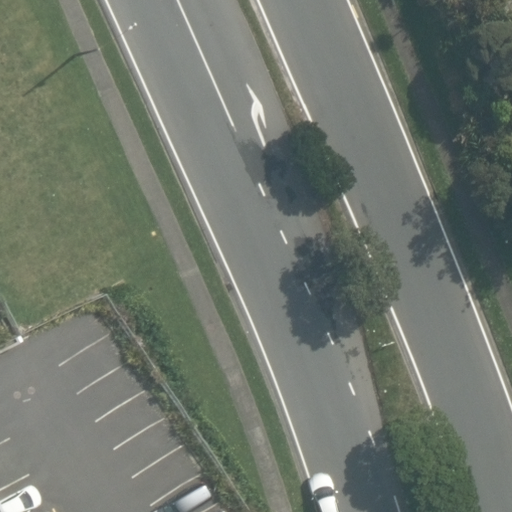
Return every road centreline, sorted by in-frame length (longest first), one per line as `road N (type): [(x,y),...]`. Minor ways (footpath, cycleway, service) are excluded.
road 1 (unclassified): [(358,511),(289,308),(149,0)]
road 2 (unclassified): [(290,0),(498,511)]
